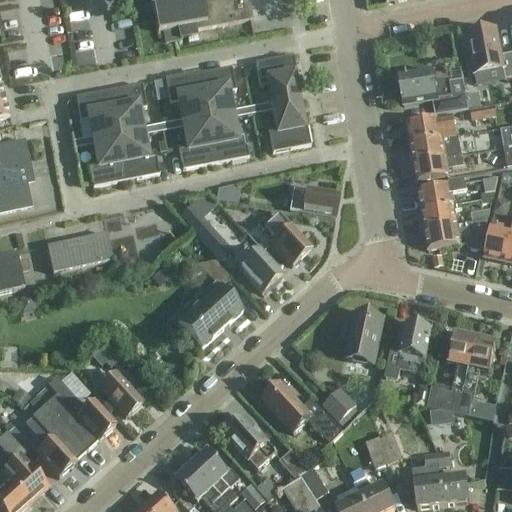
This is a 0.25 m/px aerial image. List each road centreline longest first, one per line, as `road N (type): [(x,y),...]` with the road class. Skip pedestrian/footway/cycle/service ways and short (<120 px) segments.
road 1 (residential): [(367,149),(73,214),(47,92),(348,35)]
road 2 (residential): [(80,511),(335,281),(374,276)]
road 3 (residential): [(348,35),(511,1)]
road 4 (residential): [(374,276),(511,306)]
road 5 (residential): [(374,276),(380,234),(367,149)]
